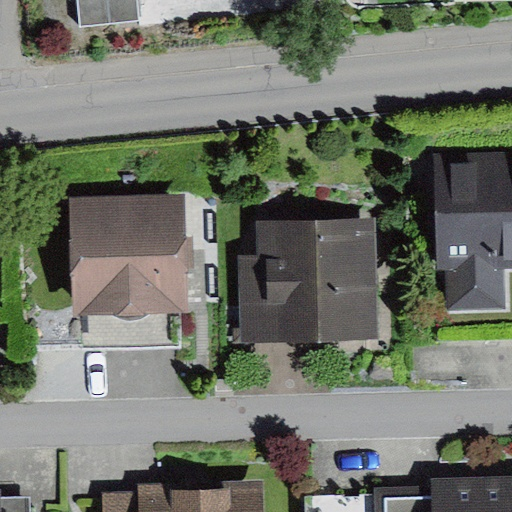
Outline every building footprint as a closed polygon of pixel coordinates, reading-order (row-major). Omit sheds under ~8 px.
[(136,0),(77,0),(81,24),(80,33),(140,23),(136,0)] [(511,153),(435,154),(437,275),(450,275),(451,313),(510,312),(510,270),(511,269),(511,153)] [(184,205),(75,206),(76,350),(185,349),(184,205)] [(382,347),(381,222),(258,224),(259,261),(239,261),(240,349),(382,347)] [(433,503),(387,502),(387,511),(511,511),(511,482),(433,482),(433,503)] [(262,511),(262,485),(101,492),(102,511),(262,511)] [(2,496),(0,496),(0,511),(28,511),(28,500),(1,501),(2,496)]
